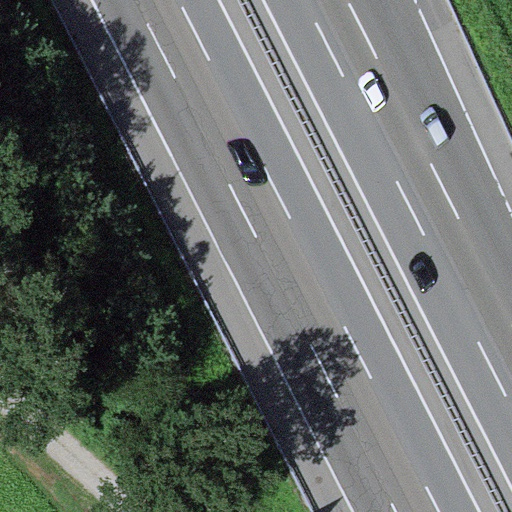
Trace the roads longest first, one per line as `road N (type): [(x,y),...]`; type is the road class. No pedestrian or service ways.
road 1 (motorway): [(156,0),(417,511)]
road 2 (motorway): [(511,359),(328,0)]
road 3 (track): [(135,511),(0,390)]
